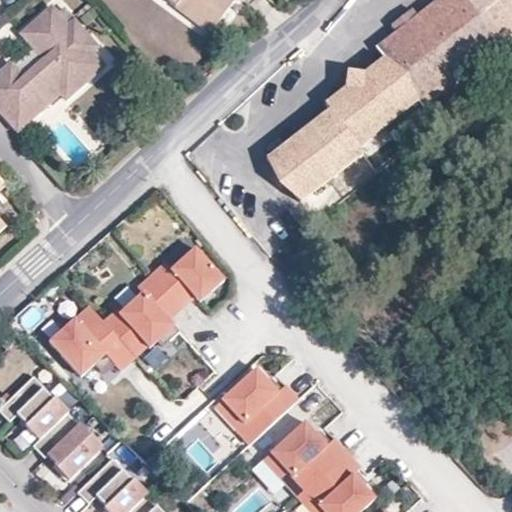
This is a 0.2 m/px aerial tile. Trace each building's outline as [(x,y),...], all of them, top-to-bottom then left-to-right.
[(168,0),(213,34),(238,2),(234,0),(168,0)] [(511,0),(440,0),(421,14),(399,30),(380,45),(387,55),(420,100),(425,106),(511,39),(511,0)] [(66,88),(65,86),(87,67),(94,75),(104,66),(91,50),(96,44),(77,23),(71,28),(68,25),(51,6),(23,33),(36,49),(40,45),(48,55),(44,57),(24,76),(12,62),(0,72),(0,110),(11,123),(30,104),(38,113),(66,88)] [(399,30),(421,14),(416,8),(395,25),(399,30)] [(77,23),(74,19),(68,25),(71,28),(77,23)] [(44,57),(48,55),(40,45),(36,49),(44,57)] [(360,145),(420,100),(387,55),(327,100),(332,107),(267,155),(300,199),(365,151),(360,145)] [(94,75),(87,67),(65,86),(66,88),(72,94),(94,75)] [(11,123),(19,131),(38,113),(30,104),(11,123)] [(0,210),(0,231),(10,222),(0,210)] [(511,240),(444,279),(452,295),(511,261),(511,240)] [(92,303),(50,340),(85,377),(110,354),(125,371),(150,346),(152,349),(178,324),(173,319),(199,297),(204,303),(229,279),(199,246),(175,267),(168,260),(138,288),(143,293),(123,311),(120,308),(107,319),(92,303)] [(309,270),(295,254),(286,263),(299,278),(309,270)] [(260,366),(216,405),(250,447),(302,398),(288,381),(280,390),(260,366)] [(36,376),(1,409),(12,421),(20,414),(29,424),(28,425),(42,440),(36,445),(47,457),(49,455),(72,481),(106,447),(83,421),(81,422),(69,413),(72,409),(59,395),(56,398),(36,376)] [(309,420),(266,459),(313,511),(361,511),(378,497),(357,473),(365,466),(338,438),(331,444),(309,420)] [(115,458),(81,491),(92,504),(100,496),(109,505),(107,507),(111,511),(165,511),(157,503),(158,501),(137,478),(135,480),(124,469),(125,467),(115,458)]
